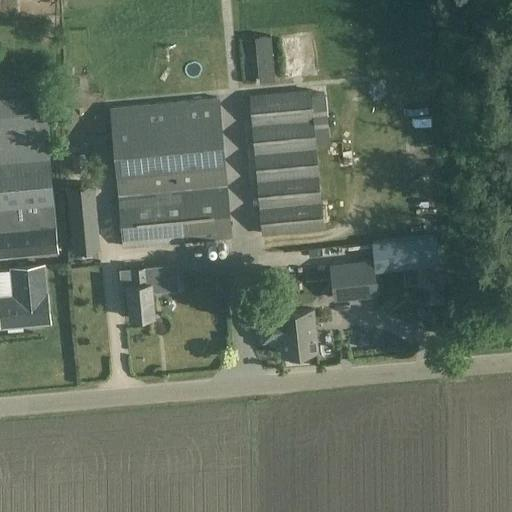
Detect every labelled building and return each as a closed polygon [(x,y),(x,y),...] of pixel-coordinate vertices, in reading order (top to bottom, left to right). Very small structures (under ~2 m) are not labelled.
[(310,89),(250,94),(262,234),(322,229),(310,89)] [(220,97),(109,107),(112,135),(122,247),(233,237),(220,102),(220,97)] [(45,114),(0,117),(0,207),(52,203),(49,155),(45,114)] [(95,184),(67,186),(73,251),(100,248),(95,184)] [(52,203),(0,207),(0,257),(57,252),(52,203)] [(436,234),(372,241),(374,258),(373,258),(374,270),(439,263),(436,234)] [(373,258),(332,263),(335,297),(376,293),(373,270),(374,270),(373,258)] [(175,263),(119,268),(121,285),(126,285),(129,317),(154,315),(152,290),(178,288),(175,263)] [(12,294),(0,295),(0,321),(0,326),(48,322),(44,264),(10,267),(12,294)] [(286,271),(273,272),(274,291),(287,290),(286,271)] [(278,313),(262,315),(264,339),(281,337),(283,354),(316,350),(312,308),(278,312),(278,313)]
